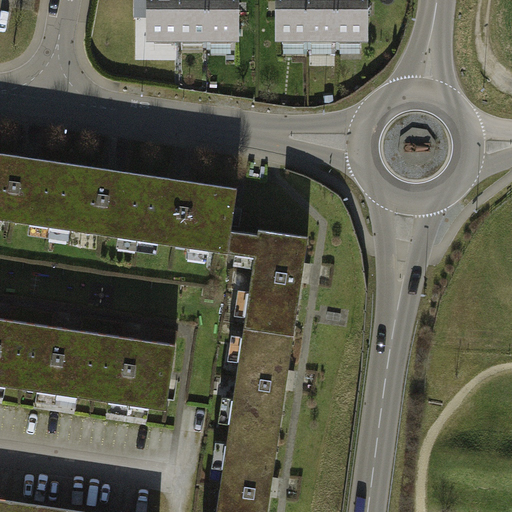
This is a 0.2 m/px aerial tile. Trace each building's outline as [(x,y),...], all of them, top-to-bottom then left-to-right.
[(243,0),(148,0),(149,45),(244,45),(243,0)] [(372,0),(278,0),(279,46),(373,46),(372,0)] [(0,226),(261,266),(224,511),(269,511),(309,248),(237,237),(242,198),(0,162),(0,226)] [(179,352),(0,326),(0,389),(170,413),(179,352)] [(57,511),(0,503),(0,511),(57,511)]
